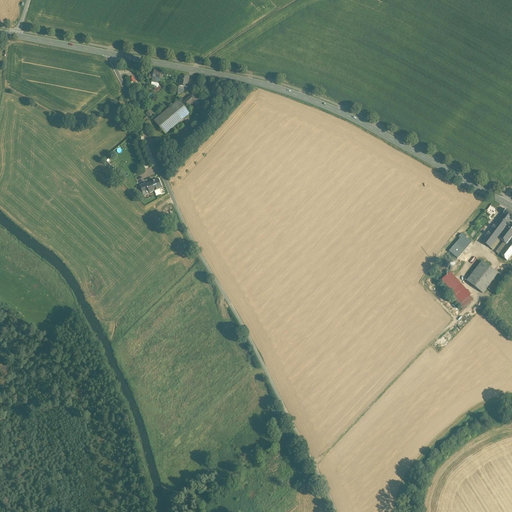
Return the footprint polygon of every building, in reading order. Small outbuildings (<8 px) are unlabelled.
[(162,72),(154,71),(154,73),(153,76),(153,78),(154,78),(153,82),(157,82),(156,83),(158,84),(158,82),(160,83),(162,72)] [(190,77),(181,76),(179,86),(185,87),(187,88),(190,77)] [(203,97),(193,95),(182,104),(186,109),(191,104),(201,106),(203,97)] [(179,101),(154,122),(165,135),(190,114),(186,109),(182,104),(179,101)] [(159,180),(151,183),(155,192),(162,189),(159,180)] [(147,185),(146,185),(148,190),(150,194),(155,192),(151,183),(147,185)] [(146,184),(140,186),(142,192),(148,190),(146,185),(147,185),(146,184)] [(511,214),(506,210),(494,227),(502,234),(509,224),(511,222),(511,214)] [(500,242),(503,244),(506,246),(511,238),(511,226),(509,224),(502,234),(498,240),(500,242)] [(482,243),(491,249),(498,240),(502,234),(494,227),(482,243)] [(500,256),(508,262),(511,256),(511,238),(506,246),(500,256)] [(460,239),(449,252),(457,259),(469,246),(460,239)] [(494,251),(500,242),(498,240),(491,249),(494,251)] [(500,256),(506,246),(503,244),(496,253),(500,256)] [(497,274),(482,263),(467,283),(483,294),(497,274)] [(454,270),(455,268),(454,266),(453,264),(451,264),(449,264),(447,265),(446,267),(446,269),(447,271),(449,272),(451,273),(453,272),(454,270)] [(442,281),(447,288),(461,305),(470,298),(450,274),(442,281)] [(473,301),(470,298),(461,305),(447,288),(444,291),(461,311),(473,301)]
